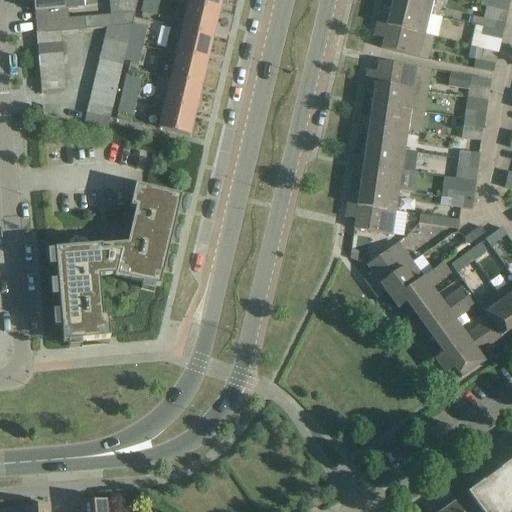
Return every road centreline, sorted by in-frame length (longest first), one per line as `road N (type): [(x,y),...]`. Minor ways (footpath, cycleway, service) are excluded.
road 1 (tertiary): [(66,457),(119,462),(173,453),(229,399),(333,0)]
road 2 (tertiary): [(283,0),(199,365),(148,426),(66,457)]
road 3 (residential): [(0,379),(18,370),(22,354),(0,71)]
road 4 (residential): [(363,510),(511,395)]
